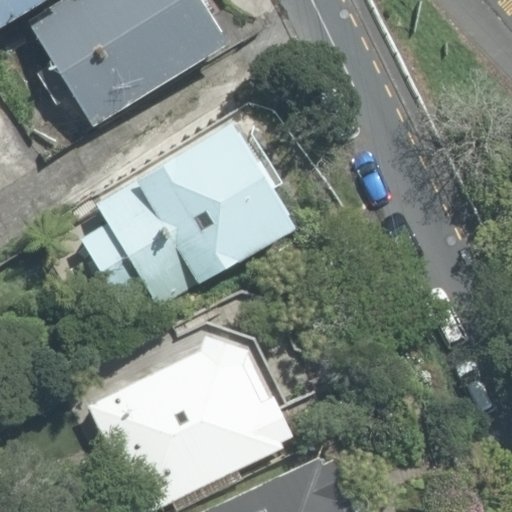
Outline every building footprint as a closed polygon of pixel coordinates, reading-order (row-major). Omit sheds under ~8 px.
[(0,0),(0,13),(21,0),(0,0)] [(74,96),(91,124),(225,42),(198,0),(59,0),(24,22),(51,64),(36,73),(57,107),(74,96)] [(83,240),(134,323),(291,227),(228,118),(97,201),(111,223),(83,240)] [(85,402),(138,511),(152,511),(283,448),(280,441),(291,436),(248,351),(202,333),(197,348),(85,402)] [(353,511),(345,495),(348,494),(330,457),(319,462),(316,454),(192,511),(353,511)]
